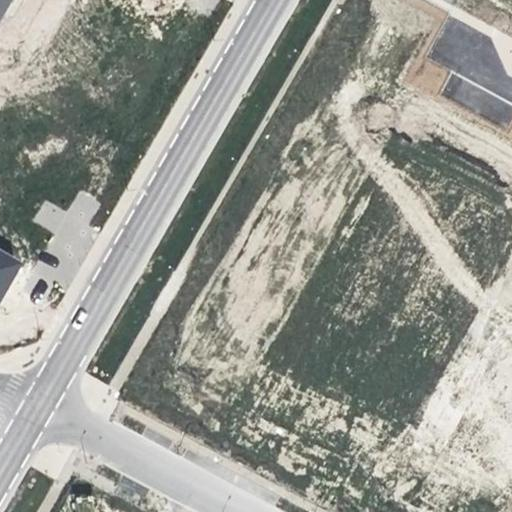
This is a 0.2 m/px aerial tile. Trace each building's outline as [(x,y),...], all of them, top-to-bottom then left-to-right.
[(140,83),(174,26),(137,5),(103,62),(140,83)] [(0,191),(23,205),(53,153),(10,128),(0,144),(0,191)] [(511,146),(479,129),(454,174),(511,205),(511,146)] [(0,288),(14,263),(0,254),(0,288)] [(484,511),(511,511),(511,451),(481,510),(484,511)] [(133,511),(135,510),(96,488),(82,511),(133,511)]
